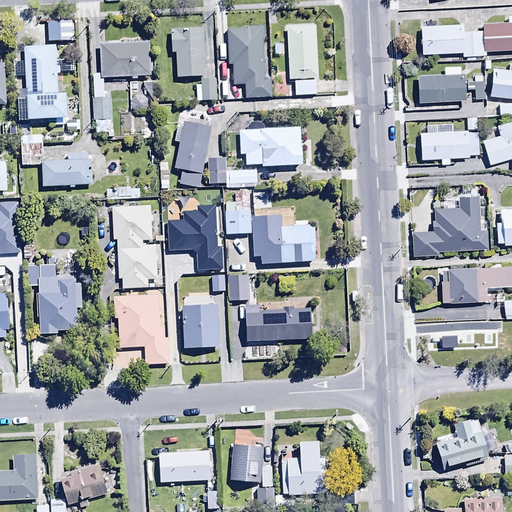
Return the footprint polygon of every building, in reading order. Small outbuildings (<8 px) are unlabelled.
[(511,17),(507,18),(507,24),(482,25),(482,32),(483,54),(484,54),(511,52),(511,17)] [(46,24),(47,44),(71,43),(71,23),(46,24)] [(484,54),(483,54),(482,32),(462,33),(461,26),(420,28),(420,56),(462,55),(462,59),(466,59),(466,62),(475,62),(474,59),(484,58),(484,54)] [(315,28),(285,29),(288,83),(317,81),(315,28)] [(262,30),(225,32),(227,67),(231,67),(233,87),(244,87),(244,100),(270,99),(269,81),(265,81),(262,30)] [(203,78),(202,31),(169,32),(170,55),(175,55),(176,79),(203,78)] [(146,44),(99,46),(100,75),(92,76),(92,122),(94,122),(95,135),(108,135),(108,138),(113,137),(111,127),(108,127),(108,122),(111,122),(110,100),(103,100),(102,81),(147,78),(146,44)] [(55,68),(54,48),(23,50),(25,99),(16,100),(17,124),(65,122),(64,96),(56,97),(55,76),(58,76),(58,68),(55,68)] [(511,65),(508,66),(507,72),(490,71),(488,99),(511,101),(511,65)] [(416,78),(418,105),(464,103),(463,76),(460,76),(459,68),(443,69),(444,76),(416,78)] [(486,101),(486,83),(482,83),(482,77),(473,77),(473,84),(466,84),(466,92),(473,91),(473,101),(486,101)] [(195,86),(196,103),(215,103),(215,81),(200,82),(200,86),(195,86)] [(293,84),(294,99),(316,97),(314,82),(293,84)] [(143,88),(150,101),(156,100),(155,83),(142,83),(143,88)] [(511,104),(498,105),(498,117),(511,116),(511,104)] [(188,110),(178,114),(173,143),(178,144),(173,171),(180,172),(178,186),(197,190),(210,120),(205,113),(188,110)] [(476,119),(465,119),(466,132),(477,132),(476,119)] [(482,143),(489,167),(511,161),(511,173),(511,123),(495,128),(498,138),(482,143)] [(425,127),(425,134),(419,135),(419,162),(440,161),(440,167),(448,166),(447,161),(468,161),(467,158),(477,157),(476,135),(467,135),(467,133),(451,133),(451,126),(425,127)] [(301,144),(300,130),(238,133),(239,157),(244,157),(244,168),(261,168),(261,170),(300,168),(299,144),(301,144)] [(42,145),(21,145),(21,167),(41,167),(42,189),(91,186),(90,164),(92,164),(91,157),(88,157),(88,155),(66,156),(67,162),(43,164),(42,145)] [(225,186),(224,174),(224,160),(206,161),(207,187),(225,186)] [(168,164),(159,164),(160,190),(168,190),(168,164)] [(255,190),(255,173),(224,174),(225,186),(225,191),(255,190)] [(139,189),(122,189),(122,201),(139,201),(139,189)] [(250,236),(248,194),(233,194),(234,204),(224,205),(225,214),(224,214),(225,237),(250,236)] [(437,257),(436,254),(487,252),(485,224),(479,224),(478,199),(456,200),(456,201),(432,202),(433,222),(430,222),(431,234),(411,235),(412,259),(437,257)] [(149,208),(110,210),(112,243),(115,243),(117,282),(121,281),(121,292),(147,291),(147,282),(155,281),(154,248),(141,248),(141,243),(150,243),(149,208)] [(511,210),(499,212),(499,224),(494,225),(496,247),(503,247),(503,249),(511,247),(511,210)] [(308,229),(308,228),(269,229),(270,255),(265,256),(265,266),(314,265),(313,229),(308,229)] [(212,278),(210,278),(210,294),(224,294),(223,260),(211,260),(212,278)] [(38,296),(35,296),(35,320),(39,320),(39,337),(58,336),(58,332),(75,332),(75,310),(81,310),(81,287),(75,287),(73,277),(55,277),(55,267),(26,267),(26,288),(38,288),(38,296)] [(484,303),(483,289),(511,287),(511,268),(440,273),(441,282),(439,283),(440,306),(484,303)] [(247,277),(226,278),(227,304),(247,304),(247,277)] [(156,298),(112,299),(113,322),(117,322),(118,351),(143,350),(143,368),(168,367),(167,340),(163,340),(163,330),(157,331),(156,298)] [(194,301),(194,308),(180,309),(181,351),(218,350),(217,308),(211,308),(210,300),(194,301)] [(511,320),(511,301),(503,301),(503,320),(511,320)] [(243,309),(244,345),(309,343),(309,327),(312,327),(312,316),(309,316),(309,311),(293,311),(293,309),(279,309),(279,312),(258,312),(258,308),(243,309)] [(487,463),(476,420),(452,427),(455,440),(434,446),(441,472),(463,466),(464,469),(487,463)] [(287,497),(287,498),(351,498),(351,483),(329,483),(329,459),(316,459),(316,445),(279,445),(280,497),(287,497)] [(229,483),(259,485),(261,449),(231,447),(229,483)] [(158,456),(159,484),(209,482),(207,454),(158,456)] [(0,474),(0,503),(38,501),(35,455),(12,456),(13,473),(0,474)] [(511,457),(502,458),(503,478),(511,478),(511,457)] [(70,479),(61,481),(68,507),(78,504),(80,510),(88,508),(87,502),(106,496),(98,467),(69,475),(70,479)] [(273,492),(255,492),(255,507),(273,508),(273,492)] [(218,493),(206,494),(207,511),(218,511),(218,493)] [(66,510),(65,500),(50,501),(49,511),(68,511),(68,510),(66,510)] [(502,511),(503,510),(500,510),(499,500),(461,501),(462,510),(441,510),(441,511),(502,511)]
